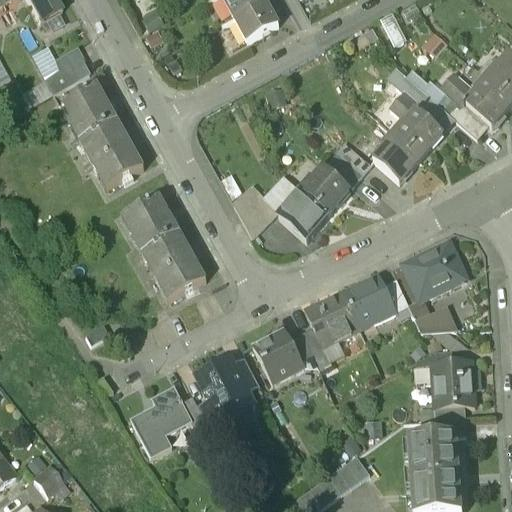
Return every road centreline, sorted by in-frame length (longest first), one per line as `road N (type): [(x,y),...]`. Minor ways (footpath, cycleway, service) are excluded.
road 1 (residential): [(151,126),(382,0)]
road 2 (residential): [(475,196),(279,289),(256,288)]
road 3 (residential): [(151,126),(226,265),(256,288)]
road 4 (residential): [(256,288),(246,315),(109,388)]
road 5 (residential): [(82,0),(151,126)]
